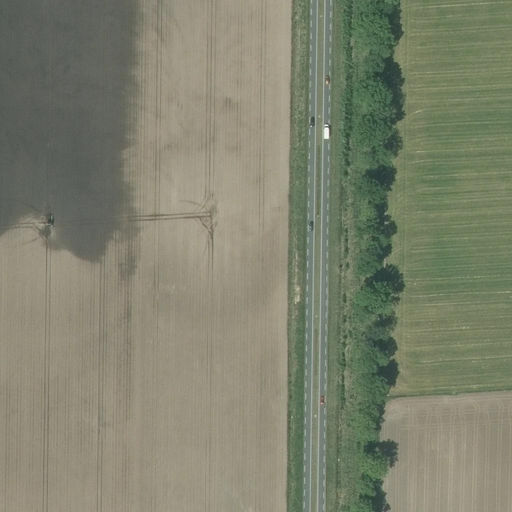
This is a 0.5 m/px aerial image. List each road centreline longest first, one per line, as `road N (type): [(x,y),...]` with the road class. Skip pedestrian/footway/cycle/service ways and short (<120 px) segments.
road 1 (track): [(369,511),(377,0)]
road 2 (primary): [(314,0),(306,511)]
road 3 (primary): [(319,511),(326,0)]
